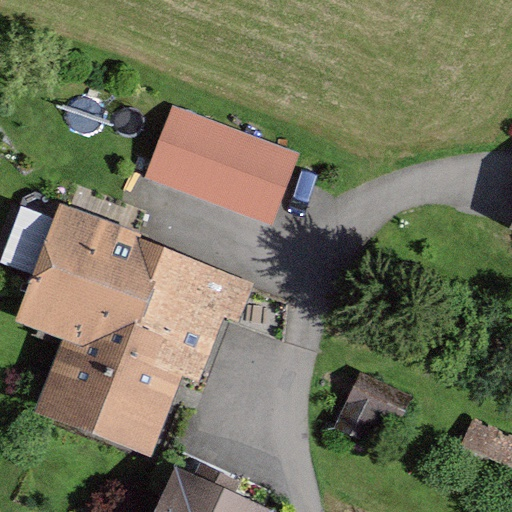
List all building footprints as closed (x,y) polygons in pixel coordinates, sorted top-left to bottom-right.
[(267,216),(288,161),(176,118),(155,174),(267,216)] [(12,252),(33,260),(53,209),(31,201),(12,252)] [(158,366),(189,378),(215,308),(229,313),(242,282),(66,215),(25,321),(42,327),(40,333),(70,345),(47,406),(131,437),(158,366)] [(363,379),(340,427),(363,437),(375,412),(394,422),(405,399),(363,379)] [(466,452),(511,469),(511,426),(480,415),(466,452)] [(266,511),(262,510),(261,511),(240,511),(180,485),(167,511),(266,511)]
